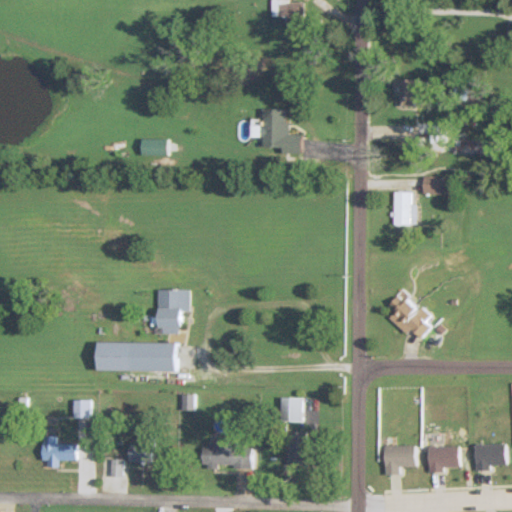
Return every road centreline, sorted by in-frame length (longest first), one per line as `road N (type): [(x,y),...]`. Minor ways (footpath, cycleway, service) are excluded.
road 1 (residential): [(355,511),(360,0)]
road 2 (residential): [(356,505),(0,496)]
road 3 (residential): [(356,505),(511,496)]
road 4 (residential): [(511,365),(359,370)]
